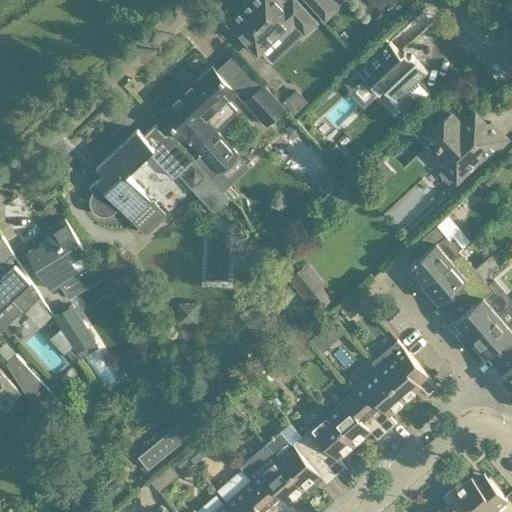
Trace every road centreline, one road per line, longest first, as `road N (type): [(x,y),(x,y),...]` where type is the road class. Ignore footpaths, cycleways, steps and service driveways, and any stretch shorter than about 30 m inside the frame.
road 1 (residential): [(0,183),(195,0)]
road 2 (residential): [(363,511),(472,417),(489,412)]
road 3 (residential): [(394,297),(489,412)]
